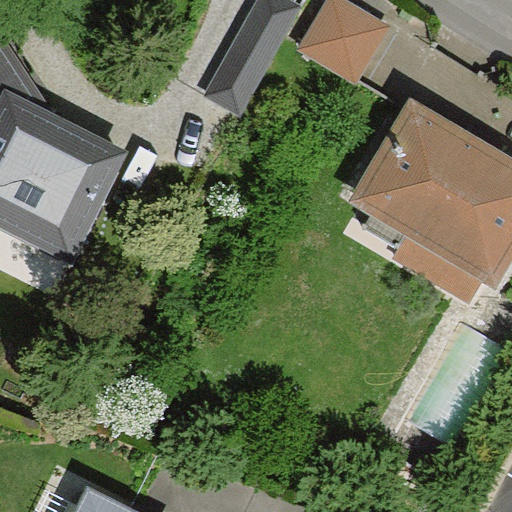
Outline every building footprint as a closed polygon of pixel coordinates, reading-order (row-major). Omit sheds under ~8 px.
[(58,41),(31,0),(0,0),(0,11),(30,59),(58,41)] [(277,0),(209,0),(193,29),(264,69),(297,11),(277,0)] [(389,35),(334,5),(305,58),(360,88),(389,35)] [(81,230),(123,152),(47,116),(0,42),(0,214),(8,218),(18,199),(81,230)] [(511,160),(413,101),(354,199),(494,283),(511,253),(511,160)] [(138,511),(92,491),(82,511),(138,511)]
